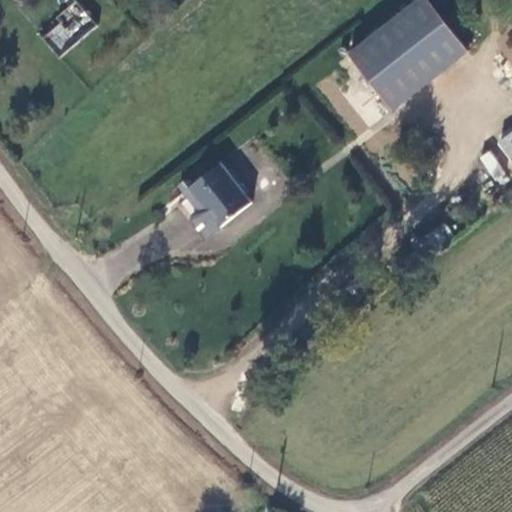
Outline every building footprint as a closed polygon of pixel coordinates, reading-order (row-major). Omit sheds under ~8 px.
[(431,0),(421,0),(351,55),(394,110),(471,51),(431,0)] [(78,2),(40,32),(59,55),(96,26),(78,2)] [(511,129),(494,142),(511,166),(511,129)] [(490,149),(478,156),(499,187),(510,180),(490,149)] [(254,204),(223,164),(192,189),(223,228),(254,204)]
